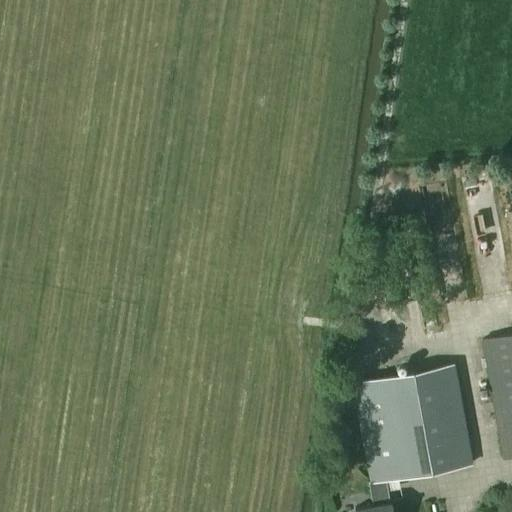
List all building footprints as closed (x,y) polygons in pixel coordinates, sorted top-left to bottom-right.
[(472,242),(489,240),(481,179),(464,182),(472,242)] [(440,270),(462,267),(447,181),(426,184),(440,270)] [(426,297),(417,239),(388,244),(397,301),(426,297)] [(511,332),(481,338),(503,459),(511,457),(511,332)] [(392,511),(391,501),(386,479),(473,463),(455,363),(351,381),(373,504),(354,508),(355,511),(392,511)]
